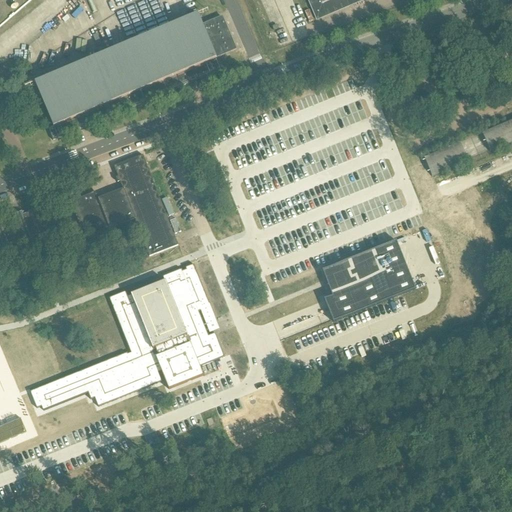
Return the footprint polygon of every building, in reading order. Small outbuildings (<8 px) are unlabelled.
[(308,0),(317,20),(364,0),(308,0)] [(35,83),(53,127),(217,59),(236,50),(222,17),(203,26),(197,14),(35,83)] [(217,59),(53,127),(48,129),(53,141),(221,70),(217,59)] [(486,143),(490,152),(511,142),(511,120),(482,133),(486,143)] [(460,142),(424,157),(428,167),(432,178),(468,162),(464,152),(460,142)] [(110,228),(134,218),(149,257),(178,246),(143,156),(114,167),(124,191),(99,201),(97,194),(92,196),(91,194),(73,201),(89,244),(90,243),(89,241),(111,233),(112,235),(113,235),(110,228)] [(0,250),(3,249),(3,250),(11,247),(10,246),(25,241),(25,242),(32,239),(32,238),(38,236),(38,237),(45,234),(45,233),(52,230),(43,207),(36,210),(36,209),(35,209),(35,210),(29,213),(29,212),(28,212),(29,213),(23,215),(22,211),(21,212),(22,214),(16,216),(15,214),(14,214),(16,218),(1,224),(1,223),(0,223),(1,224),(0,223),(0,250)] [(170,221),(175,234),(181,232),(176,219),(170,221)] [(298,278),(319,330),(416,291),(395,239),(298,278)] [(132,298),(129,299),(158,373),(162,372),(169,390),(203,376),(200,367),(224,357),(215,334),(208,337),(199,312),(200,311),(201,313),(209,303),(194,265),(185,268),(186,271),(183,273),(182,270),(163,277),(165,282),(131,295),(132,298)] [(42,407),(43,410),(89,392),(92,400),(95,398),(99,408),(162,382),(158,373),(129,299),(126,292),(110,299),(131,354),(128,355),(127,354),(31,392),(37,409),(42,407)] [(16,407),(0,413),(0,440),(25,430),(16,407)]
